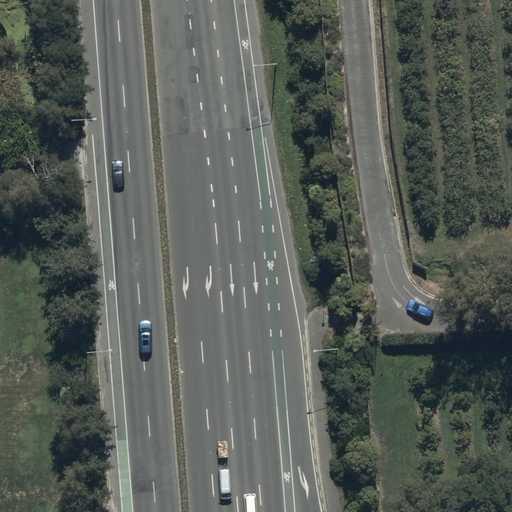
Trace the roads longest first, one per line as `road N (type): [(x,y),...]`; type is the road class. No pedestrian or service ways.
road 1 (secondary): [(157,511),(117,0)]
road 2 (trunk): [(226,215),(290,337),(307,511)]
road 3 (secondary): [(226,215),(252,511)]
road 4 (secondary): [(207,0),(226,215)]
